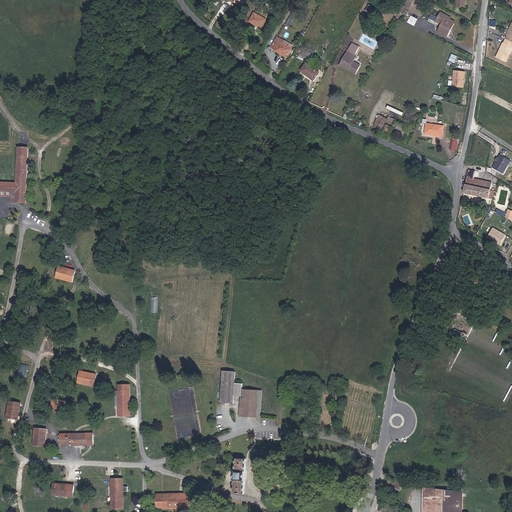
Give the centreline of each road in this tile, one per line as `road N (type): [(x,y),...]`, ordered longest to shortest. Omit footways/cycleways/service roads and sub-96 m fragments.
road 1 (unclassified): [(144,464),(27,461),(16,454),(39,357),(6,339),(25,219),(70,248),(95,289),(118,304)]
road 2 (residential): [(179,0),(280,89),(454,175)]
road 3 (unclassified): [(380,451),(292,428),(260,428),(151,464)]
road 4 (residential): [(451,229),(389,402)]
road 5 (residential): [(484,0),(454,175)]
road 6 (unclassified): [(151,464),(230,499),(261,501),(268,511)]
